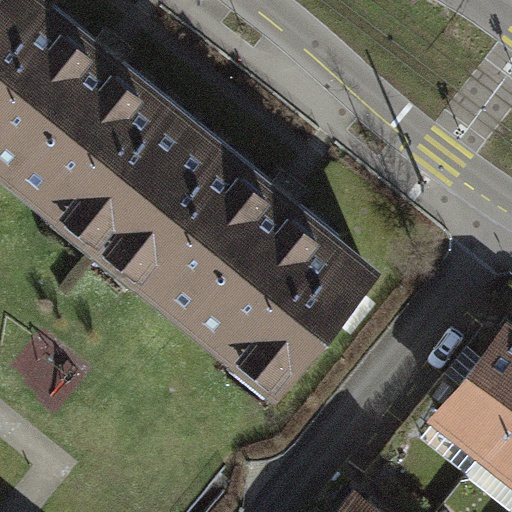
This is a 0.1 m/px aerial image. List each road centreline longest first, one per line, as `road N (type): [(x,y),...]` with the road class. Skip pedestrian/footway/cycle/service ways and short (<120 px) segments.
road 1 (residential): [(511,223),(284,511)]
road 2 (secondary): [(257,0),(439,155),(511,199)]
